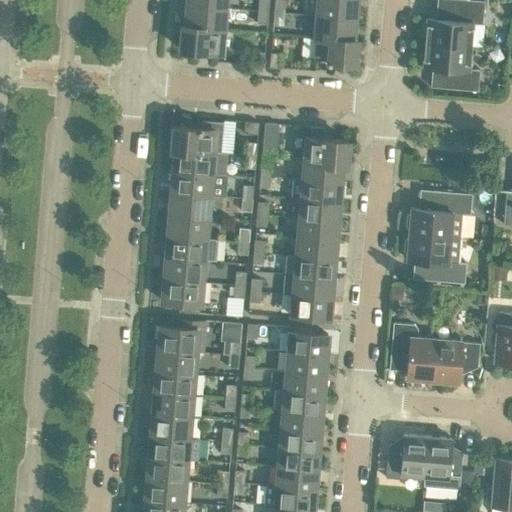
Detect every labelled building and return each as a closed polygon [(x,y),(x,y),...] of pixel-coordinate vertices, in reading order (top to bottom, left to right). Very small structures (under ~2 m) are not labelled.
[(258,0),(257,10),(267,10),(268,0),(258,0)] [(274,0),(273,11),(283,12),(284,0),(274,0)] [(354,18),(355,0),(317,0),(316,15),(354,18)] [(427,17),(424,41),(470,45),(472,22),(482,23),(484,0),(481,0),(440,0),(438,18),(427,17)] [(223,28),(225,7),(187,4),(185,24),(185,25),(223,28)] [(266,23),(267,10),(257,10),(256,22),(266,23)] [(282,25),(283,12),(273,11),(272,24),(282,25)] [(353,38),(354,18),(316,15),(314,36),(352,39),(353,38)] [(221,51),(223,28),(185,25),(185,24),(181,23),(179,48),(221,51)] [(356,38),(353,38),(352,39),(314,36),(312,59),(354,62),(356,38)] [(468,68),(470,45),(424,41),(422,65),(436,66),(434,86),(477,90),(479,69),(468,68)] [(253,65),(263,65),(264,51),(254,51),(253,65)] [(269,66),(279,67),(280,53),(270,52),(269,66)] [(174,148),(212,151),(220,152),(223,121),(201,119),(200,127),(172,125),(170,149),(174,149),(174,148)] [(243,132),(257,133),(258,121),(244,120),(243,132)] [(278,123),(264,122),(261,155),(275,156),(278,123)] [(306,136),(304,159),(342,162),(342,163),(346,164),(348,140),(306,136)] [(246,141),(245,154),(255,155),(256,142),(246,141)] [(211,173),(212,151),(174,148),(174,149),(172,169),(211,173)] [(254,167),(255,155),(245,154),(244,167),(254,167)] [(340,181),(342,163),(342,162),(304,159),(302,178),(340,181)] [(260,163),(259,174),(269,175),(270,164),(260,163)] [(209,194),(211,173),(172,169),(171,191),(209,194)] [(268,187),(269,175),(259,174),(258,186),(268,187)] [(339,200),(340,181),(302,178),(300,197),(339,200)] [(243,184),(241,197),(251,198),(252,185),(243,184)] [(511,189),(496,189),(496,190),(505,191),(502,223),(511,224),(511,189)] [(408,228),(408,232),(460,237),(462,213),(469,213),(471,193),(433,190),(432,204),(427,208),(410,207),(410,212),(406,214),(406,225),(408,228)] [(207,216),(209,194),(171,191),(169,212),(207,216)] [(250,210),(251,198),(241,197),(240,210),(250,210)] [(337,219),(339,200),(300,197),(299,216),(337,219)] [(257,201),(256,213),(266,213),(267,202),(257,201)] [(205,237),(207,216),(169,212),(167,234),(205,237)] [(265,225),(266,213),(256,213),(255,224),(265,225)] [(335,239),(337,219),(299,216),(297,235),(335,239)] [(239,227),(238,240),(248,241),(249,228),(239,227)] [(458,261),(460,237),(408,232),(408,237),(404,239),(403,250),(406,253),(406,258),(423,259),(427,264),(426,279),(464,282),(465,262),(458,261)] [(217,238),(205,237),(167,234),(165,255),(203,259),(215,260),(217,238)] [(334,257),(335,239),(297,235),(296,254),(334,257)] [(254,239),(253,251),(263,252),(264,240),(254,239)] [(247,254),(248,241),(238,240),(237,253),(247,254)] [(262,263),(263,252),(253,251),(252,262),(262,263)] [(332,277),(334,257),(296,254),(286,254),(284,273),(294,274),(332,277)] [(201,280),(203,259),(165,255),(163,277),(201,280)] [(235,270),(234,283),(244,284),(245,271),(235,270)] [(294,274),(284,273),(282,292),(292,293),(330,296),(332,277),(294,274)] [(199,312),(201,280),(163,277),(161,300),(179,301),(178,311),(199,312)] [(251,278),(250,289),(260,290),(261,278),(251,278)] [(243,297),(244,284),(234,283),(233,296),(243,297)] [(259,301),(260,290),(250,289),(249,301),(259,301)] [(329,316),(330,296),(292,293),(291,313),(329,316)] [(511,311),(498,310),(493,360),(511,361),(511,311)] [(157,347),(195,350),(203,351),(205,320),(178,318),(177,326),(159,324),(157,347)] [(431,382),(435,337),(416,336),(417,327),(414,323),(392,321),(389,361),(402,362),(406,367),(406,377),(416,378),(419,381),(431,382)] [(256,337),(257,323),(247,323),(246,337),(256,337)] [(289,330),(287,350),(325,354),(327,333),(289,330)] [(461,339),(435,337),(431,382),(443,383),(447,380),(457,381),(459,364),(477,366),(479,342),(461,341),(461,339)] [(229,340),(228,353),(238,354),(239,341),(229,340)] [(194,372),(195,350),(157,347),(155,369),(194,372)] [(324,373),(325,354),(287,350),(286,370),(324,373)] [(237,367),(238,354),(228,353),(227,366),(237,367)] [(244,354),(243,366),(253,367),(254,355),(244,354)] [(252,378),(253,367),(243,366),(242,377),(252,378)] [(192,393),(194,372),(155,369),(154,390),(192,393)] [(322,392),(324,373),(286,370),(284,389),(322,392)] [(225,383),(224,396),(234,397),(235,384),(225,383)] [(273,407),(283,408),(321,411),(322,392),(284,389),(274,388),(273,407)] [(190,415),(192,393),(154,390),(152,412),(190,415)] [(241,393),(240,404),(250,405),(251,393),(241,393)] [(233,410),(234,397),(224,396),(223,409),(233,410)] [(249,417),(250,405),(240,404),(239,416),(249,417)] [(319,430),(321,411),(283,408),(281,427),(319,430)] [(188,436),(190,415),(152,412),(150,433),(188,436)] [(222,427),(221,439),(231,440),(232,427),(222,427)] [(317,449),(319,430),(281,427),(279,446),(317,449)] [(238,431),(237,442),(247,443),(248,432),(238,431)] [(186,458),(188,436),(150,433),(148,455),(186,458)] [(400,473),(423,475),(427,435),(403,433),(402,446),(388,445),(385,476),(399,478),(400,473)] [(427,435),(423,475),(423,485),(458,488),(462,451),(450,450),(451,437),(427,435)] [(230,453),(231,440),(221,439),(220,452),(230,453)] [(246,455),(247,443),(237,442),(236,454),(246,455)] [(316,468),(317,449),(279,446),(278,465),(316,468)] [(184,480),(186,458),(148,455),(146,476),(184,480)] [(511,511),(511,458),(495,457),(493,488),(489,489),(487,491),(487,495),(489,498),(492,499),(491,511),(490,511),(511,511)] [(314,488),(316,468),(278,465),(276,485),(314,488)] [(234,469),(233,481),(243,482),(244,470),(234,469)] [(218,470),(217,482),(227,483),(228,470),(218,470)] [(183,501),(184,480),(146,476),(144,498),(183,501)] [(242,493),(243,482),(233,481),(232,492),(242,493)] [(226,496),(227,483),(217,482),(216,495),(226,496)] [(312,507),(314,488),(276,485),(274,504),(312,507)] [(181,511),(183,501),(144,498),(143,511),(181,511)] [(444,511),(445,499),(425,498),(424,511),(444,511)]
